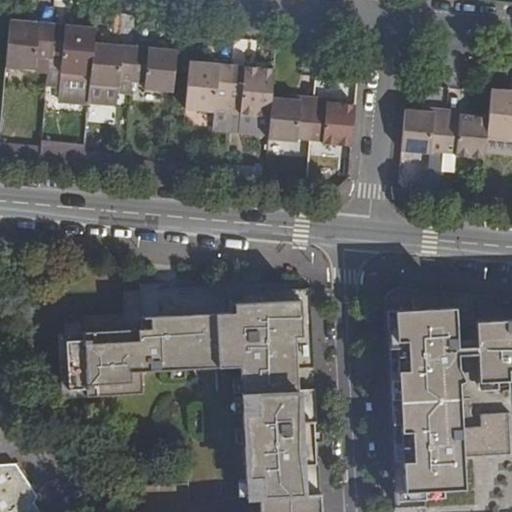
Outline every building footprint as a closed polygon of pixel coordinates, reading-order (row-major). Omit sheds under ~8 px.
[(7,43),(2,93),(45,96),(50,47),(7,43)] [(45,96),(44,109),(60,110),(61,98),(88,101),(91,68),(92,51),(50,47),(45,96)] [(226,119),(230,71),(189,67),(185,115),(226,119)] [(129,107),(132,72),(91,68),(88,101),(86,124),(120,128),(122,107),(129,107)] [(271,98),(273,75),(230,71),(226,119),(269,124),(270,104),(271,98)] [(170,117),(174,76),(132,72),(129,107),(145,108),(144,115),(170,117)] [(511,97),(508,97),(490,94),(488,117),(487,122),(485,143),(511,144),(511,97)] [(86,124),(88,101),(61,98),(60,110),(59,123),(86,124)] [(299,114),(311,115),(313,101),(287,99),(286,105),(299,107),(299,114)] [(313,101),(311,115),(324,116),(325,109),(338,110),(338,104),(313,101)] [(286,105),(270,104),(269,124),(267,144),(299,148),(299,144),(309,145),(311,115),(299,114),(299,107),(286,105)] [(350,152),(354,111),(338,110),(325,109),(324,116),(311,115),(309,145),(321,147),(321,150),(350,152)] [(445,124),(446,112),(419,109),(418,116),(430,117),(430,122),(445,124)] [(468,113),(446,112),(445,124),(460,125),(461,120),(468,120),(468,113)] [(404,115),(400,157),(429,159),(429,157),(442,157),(445,124),(430,122),(430,117),(418,116),(404,115)] [(485,143),(487,122),(468,120),(461,120),(460,125),(445,124),(442,157),(454,159),(454,162),(483,165),(483,161),(485,143)] [(511,144),(485,143),(483,161),(511,163),(511,144)] [(9,161),(39,163),(40,153),(11,150),(9,161)] [(39,163),(82,167),(83,156),(83,153),(40,150),(40,153),(39,163)] [(350,152),(321,150),(320,159),(349,161),(350,152)] [(82,167),(123,171),(125,159),(83,156),(82,167)] [(165,175),(215,179),(217,161),(167,157),(165,175)] [(440,175),(442,157),(429,157),(429,159),(428,174),(440,175)] [(221,180),(258,183),(260,165),(222,162),(221,180)] [(411,197),(438,200),(440,182),(413,180),(411,197)] [(70,336),(62,336),(63,355),(71,355),(72,380),(64,380),(65,398),(73,398),(133,395),(131,372),(163,371),(164,378),(183,377),(183,370),(195,369),(196,377),(215,376),(214,368),(216,368),(216,369),(234,368),(234,366),(239,366),(240,375),(231,376),(233,418),(242,417),(243,427),(245,478),(236,479),(237,498),(246,498),(259,497),(303,495),(302,464),(312,464),(310,417),(299,417),(297,383),(295,337),(298,336),(305,336),(304,318),(303,299),(230,303),(230,312),(213,313),(130,317),(124,318),(124,333),(70,336)] [(449,307),(397,308),(391,310),(388,312),(385,315),(384,317),(382,322),(382,324),(382,328),(382,337),(394,511),(466,508),(511,504),(511,303),(473,306),(449,307)] [(0,511),(37,511),(34,505),(37,498),(16,465),(0,465),(0,511)] [(320,511),(320,494),(303,495),(259,497),(259,511),(320,511)]
